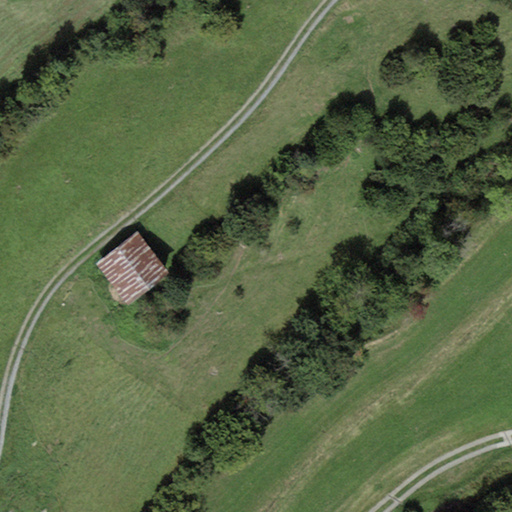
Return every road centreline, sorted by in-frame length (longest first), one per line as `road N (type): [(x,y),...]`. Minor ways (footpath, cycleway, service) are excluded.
road 1 (track): [(0,425),(11,366),(41,296),(73,260),(231,132),(332,0)]
road 2 (track): [(379,511),(420,476),(511,438)]
